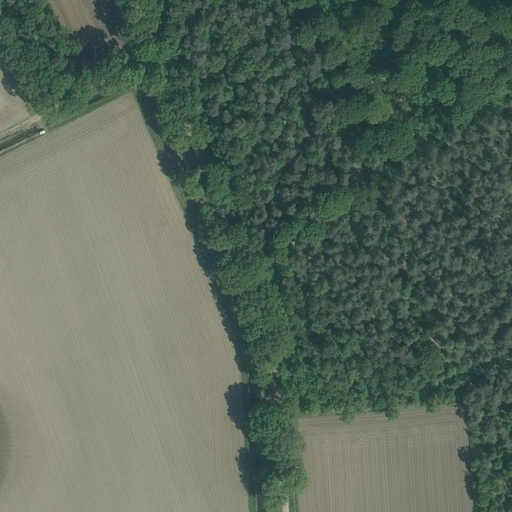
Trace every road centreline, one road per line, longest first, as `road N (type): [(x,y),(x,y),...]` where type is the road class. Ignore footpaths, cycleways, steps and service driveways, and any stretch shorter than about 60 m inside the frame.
road 1 (track): [(152,67),(270,364),(281,511)]
road 2 (track): [(0,140),(152,67)]
